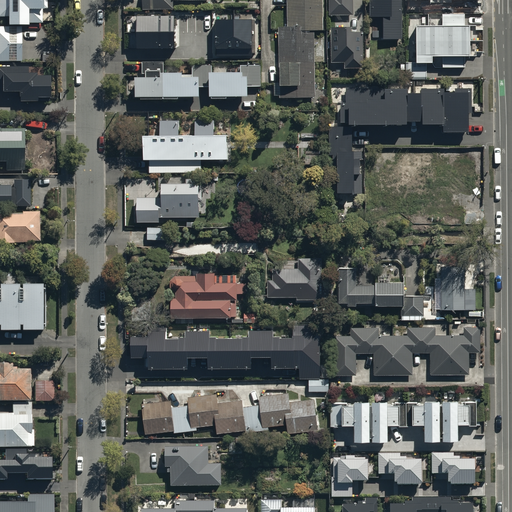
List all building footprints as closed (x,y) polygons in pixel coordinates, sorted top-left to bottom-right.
[(0,0),(0,15),(8,15),(8,23),(28,23),(28,21),(40,21),(40,7),(46,7),(45,0),(0,0)] [(323,28),(321,0),(286,0),(287,24),(277,25),(279,97),(316,96),(314,28),(323,28)] [(329,0),(329,13),(353,13),(352,0),(329,0)] [(369,0),(369,15),(382,15),(381,37),(404,37),(404,0),(369,0)] [(482,51),(482,28),(476,28),(476,23),(465,23),(465,11),(440,11),(440,24),(415,24),(415,62),(405,62),(405,79),(425,79),(425,62),(431,62),(434,66),(463,66),(463,55),(475,55),(475,51),(482,51)] [(175,16),(136,16),(136,48),(175,48),(175,16)] [(252,19),(215,19),(216,48),(252,48),(252,19)] [(340,24),(331,24),(331,60),(344,60),(344,65),(362,65),(362,28),(354,28),(354,27),(350,27),(350,21),(339,21),(340,24)] [(21,25),(0,25),(0,61),(21,61),(21,25)] [(142,71),(134,71),(134,93),(141,93),(141,95),(163,95),(163,99),(182,99),(182,96),(201,96),(201,99),(205,99),(205,104),(211,104),(211,99),(232,98),(232,94),(250,94),(250,89),(261,89),(261,62),(256,62),(256,60),(232,60),(232,65),(216,65),(216,59),(185,60),(185,64),(164,65),(164,60),(141,60),(142,71)] [(27,70),(27,64),(0,63),(0,86),(1,87),(1,90),(18,90),(18,99),(36,99),(36,95),(48,95),(48,73),(38,73),(38,70),(27,70)] [(339,103),(340,122),(422,120),(422,122),(442,121),(442,130),(467,129),(466,113),(471,113),(471,88),(443,89),(443,88),(420,88),(420,90),(408,91),(408,87),(384,88),(384,90),(367,90),(367,88),(344,88),(344,103),(339,103)] [(264,112),(240,112),(240,132),(264,132),(264,112)] [(160,126),(143,126),(143,157),(149,157),(149,170),(201,170),(202,156),(226,156),(226,125),(214,125),(214,117),(194,117),(194,126),(179,126),(179,117),(160,117),(160,126)] [(0,156),(6,157),(6,169),(25,169),(25,126),(2,126),(2,122),(0,121),(0,156)] [(352,124),(331,124),(331,156),(336,156),(336,189),(350,189),(350,191),(362,190),(362,170),(360,170),(360,158),(361,158),(361,148),(354,148),(354,147),(352,147),(352,124)] [(432,182),(432,163),(434,163),(433,147),(394,148),(394,160),(384,160),(384,184),(393,184),(394,188),(413,187),(413,182),(432,182)] [(0,203),(30,203),(30,176),(15,176),(16,184),(11,184),(11,182),(0,182),(0,203)] [(159,213),(201,213),(201,176),(161,176),(161,193),(136,193),(136,218),(159,218),(159,213)] [(43,245),(42,216),(25,216),(25,218),(0,218),(0,248),(30,248),(30,246),(43,245)] [(172,225),(148,225),(148,237),(172,237),(172,225)] [(275,277),(268,277),(268,295),(296,295),(296,298),(325,298),(325,280),(321,280),(321,255),(298,255),(298,266),(275,266),(275,277)] [(357,262),(338,262),(338,299),(347,299),(347,303),(356,303),(356,299),(374,300),(374,301),(401,301),(401,318),(423,319),(423,294),(404,293),(404,278),(375,278),(375,281),(356,281),(357,262)] [(441,276),(434,276),(434,306),(475,306),(475,287),(466,287),(466,264),(441,264),(441,276)] [(170,278),(170,284),(173,290),(173,294),(170,294),(170,315),(235,315),(235,296),(236,296),(236,291),(245,291),(245,281),(236,281),(236,280),(215,280),(215,269),(197,268),(197,272),(175,272),(170,278)] [(0,329),(2,330),(2,334),(21,335),(21,328),(25,329),(25,333),(44,334),(44,330),(46,330),(47,293),(45,292),(45,286),(25,286),(25,291),(22,291),(22,285),(2,285),(2,290),(0,289),(0,286),(0,285),(0,329)] [(351,332),(333,332),(333,373),(355,373),(355,352),(372,352),(372,373),(412,373),(412,350),(429,350),(429,374),(468,374),(468,350),(480,350),(480,324),(464,324),(464,333),(435,333),(435,326),(408,326),(408,333),(379,333),(379,326),(351,327),(351,332)] [(134,334),(134,355),(146,355),(146,367),(187,366),(187,354),(212,353),(212,365),(250,365),(249,352),(274,352),(274,365),(300,365),(300,376),(318,375),(318,328),(293,329),(293,333),(273,333),(273,328),(249,328),(249,333),(210,334),(210,329),(186,329),(186,334),(167,334),(167,329),(149,330),(149,334),(134,334)] [(0,398),(31,398),(31,367),(12,367),(12,361),(0,361),(0,398)] [(328,377),(308,377),(309,390),(329,389),(328,377)] [(53,380),(35,380),(35,400),(53,400),(53,380)] [(171,398),(142,401),(145,432),(174,428),(174,431),(197,428),(197,425),(214,423),(215,432),(286,424),(287,433),(318,429),(314,398),(289,401),(288,391),(258,394),(259,402),(242,404),(241,398),(217,400),(216,392),(187,395),(188,403),(171,405),(171,398)] [(353,403),(330,403),(331,428),(353,428),(353,440),(388,439),(388,428),(424,427),(424,439),(458,439),(458,427),(476,427),(476,402),(458,402),(458,399),(423,400),(423,403),(387,404),(387,399),(353,400),(353,403)] [(0,445),(35,446),(35,427),(32,427),(32,402),(13,402),(13,412),(0,411),(0,445)] [(208,444),(164,444),(164,465),(167,465),(167,471),(170,471),(170,484),(221,484),(221,462),(208,462),(208,444)] [(0,477),(5,478),(5,472),(26,471),(26,480),(51,479),(51,456),(44,456),(44,450),(26,450),(26,447),(3,448),(3,459),(0,459),(0,477)] [(398,453),(379,453),(379,472),(398,472),(398,482),(417,482),(416,460),(404,460),(404,457),(398,457),(398,453)] [(452,453),(432,454),(432,472),(451,472),(451,483),(470,482),(470,460),(457,460),(457,458),(452,458),(452,453)] [(363,477),(363,458),(334,458),(334,477),(332,477),(332,494),(350,494),(350,477),(363,477)] [(28,499),(0,498),(0,511),(54,511),(54,493),(28,493),(28,499)] [(389,504),(389,511),(470,511),(471,503),(457,503),(457,500),(450,500),(450,496),(411,496),(411,500),(404,500),(404,504),(389,504)] [(376,511),(376,497),(364,497),(364,500),(357,500),(357,504),(342,504),(341,511),(376,511)] [(175,506),(141,506),(140,511),(245,511),(246,505),(214,505),(214,499),(175,499),(175,506)] [(282,499),(261,499),(261,511),(315,511),(315,505),(282,505),(282,499)]
